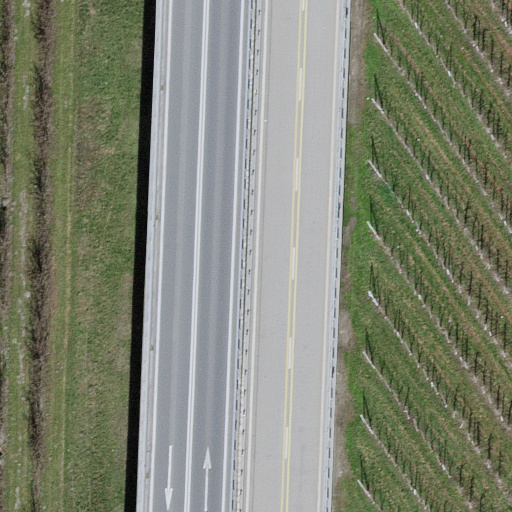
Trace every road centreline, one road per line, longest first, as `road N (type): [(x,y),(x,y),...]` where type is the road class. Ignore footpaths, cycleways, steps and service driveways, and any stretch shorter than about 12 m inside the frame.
road 1 (primary): [(207,0),(186,511)]
road 2 (primary): [(284,511),(304,0)]
